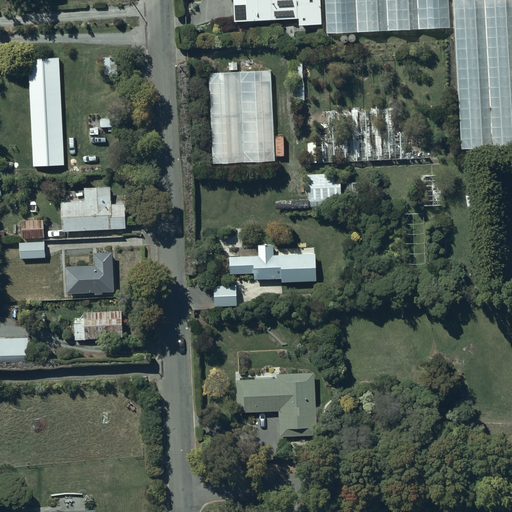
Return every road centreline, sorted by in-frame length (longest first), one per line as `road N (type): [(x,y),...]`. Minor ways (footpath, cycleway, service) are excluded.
road 1 (unclassified): [(181,488),(159,0)]
road 2 (residential): [(511,474),(181,488)]
